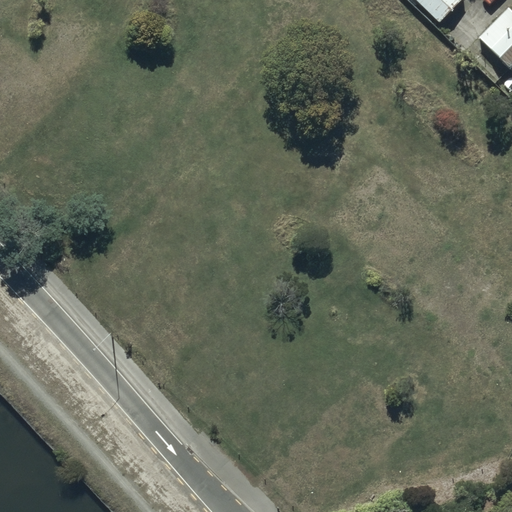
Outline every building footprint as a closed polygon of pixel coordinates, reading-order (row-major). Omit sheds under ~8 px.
[(462,4),(457,0),(410,0),(436,28),(462,4)] [(511,22),(503,14),(474,43),(506,74),(509,71),(511,73),(511,22)] [(499,181),(485,170),(455,206),(468,218),(499,181)] [(463,224),(450,213),(423,245),(436,256),(463,224)] [(355,355),(363,368),(431,324),(422,310),(362,348),(363,350),(355,355)]
